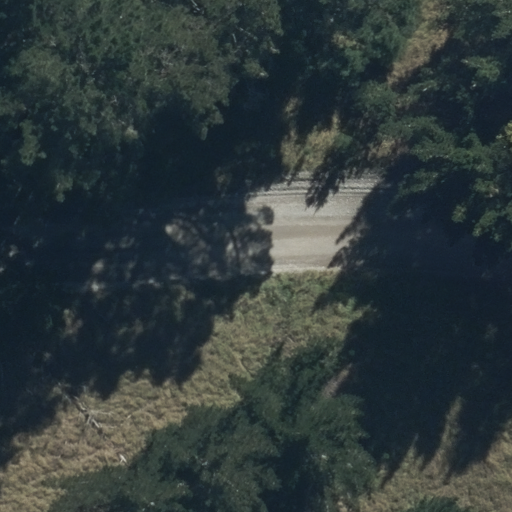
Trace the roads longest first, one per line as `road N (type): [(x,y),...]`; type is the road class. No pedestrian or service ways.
road 1 (unclassified): [(0,251),(379,243),(511,257)]
road 2 (track): [(379,243),(457,41),(481,0)]
